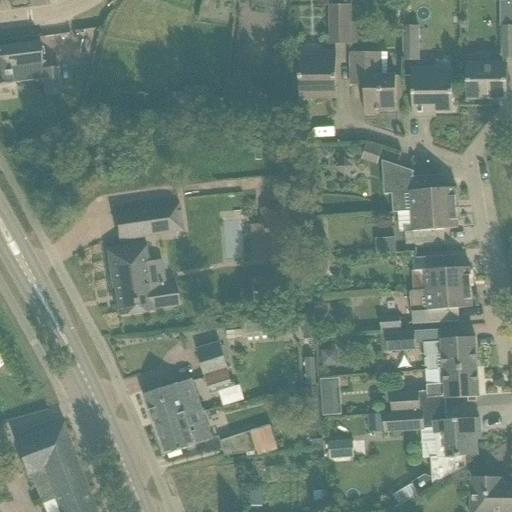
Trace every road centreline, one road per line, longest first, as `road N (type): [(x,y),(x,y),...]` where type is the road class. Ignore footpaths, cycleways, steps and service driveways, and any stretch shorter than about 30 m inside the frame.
road 1 (secondary): [(141,511),(58,329)]
road 2 (residential): [(511,358),(501,344),(468,166)]
road 3 (residential): [(319,132),(349,130),(468,166)]
road 4 (secondary): [(58,329),(0,206)]
